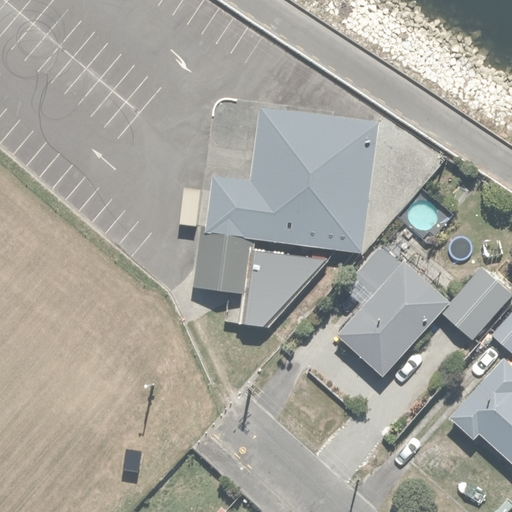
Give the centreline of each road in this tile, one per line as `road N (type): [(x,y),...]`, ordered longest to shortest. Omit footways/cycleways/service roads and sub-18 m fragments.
road 1 (unclassified): [(255,0),(511,168)]
road 2 (residential): [(242,428),(336,511)]
